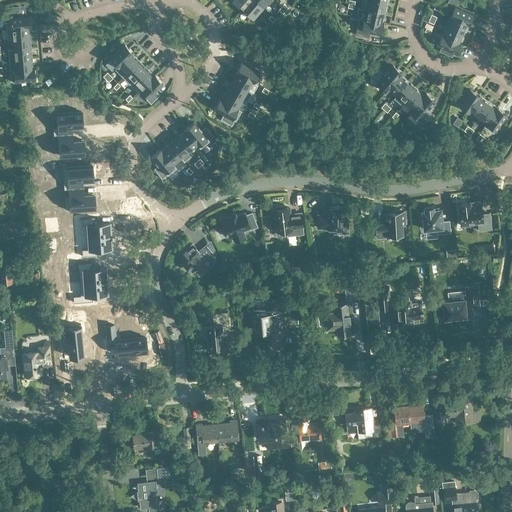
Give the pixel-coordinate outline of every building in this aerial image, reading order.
[(254,8),(245,0),(240,0),(234,7),(244,18),(254,8)] [(245,0),(254,8),(261,0),(245,0)] [(378,0),(365,0),(364,7),(384,12),(387,2),(378,0)] [(455,6),(451,16),(468,23),(472,13),(455,6)] [(9,7),(5,10),(6,17),(5,17),(6,29),(29,27),(30,27),(29,15),(25,15),(19,16),(18,7),(9,7)] [(359,17),(382,22),(384,12),(364,7),(364,8),(366,8),(364,18),(359,17)] [(468,23),(451,16),(447,25),(464,33),(468,23)] [(382,22),(359,17),(355,34),(369,38),(370,31),(379,33),(382,22)] [(464,33),(447,25),(443,35),(459,42),(464,33)] [(29,27),(6,29),(7,38),(30,37),(29,27)] [(459,42),(443,35),(438,45),(455,52),(459,42)] [(30,37),(7,38),(7,40),(12,39),(12,48),(8,49),(31,47),(30,37)] [(124,45),(109,60),(117,68),(115,69),(117,68),(132,52),(124,45)] [(31,47),(8,49),(8,59),(9,60),(32,58),(31,47)] [(117,68),(115,69),(123,77),(139,61),(132,54),(133,53),(132,52),(117,68)] [(32,58),(9,60),(9,70),(9,71),(34,69),(34,68),(33,68),(32,58)] [(139,61),(123,77),(130,85),(147,69),(139,61)] [(242,62),(236,71),(258,83),(263,74),(242,62)] [(377,83),(386,90),(401,73),(392,65),(385,74),(382,71),(376,70),(372,76),(372,78),(377,83)] [(34,69),(9,71),(10,81),(35,79),(34,69)] [(138,93),(141,89),(155,76),(147,69),(130,85),(138,93)] [(237,72),(232,81),(248,90),(253,82),(257,84),(258,83),(236,71),(236,72),(237,72)] [(388,89),(396,95),(408,81),(400,75),(402,73),(401,73),(386,90),(387,91),(388,89)] [(163,83),(155,76),(141,89),(148,97),(146,99),(151,104),(160,95),(155,91),(163,83)] [(232,81),(226,91),(242,100),(246,102),(252,93),(248,90),(232,81)] [(416,88),(408,81),(396,95),(404,102),(416,88)] [(424,95),(416,88),(404,102),(412,109),(410,110),(411,111),(426,93),(425,93),(424,95)] [(459,105),(469,111),(479,96),(470,89),(459,105)] [(220,98),(220,99),(241,112),(241,111),(237,108),(242,100),(226,91),(221,99),(220,98)] [(435,101),(426,93),(411,111),(420,118),(419,119),(424,123),(427,120),(422,116),(435,101)] [(478,117),(488,102),(479,96),(469,111),(478,117)] [(220,99),(214,109),(224,114),(220,119),(231,126),(234,120),(235,121),(241,112),(220,99)] [(483,127),(484,127),(497,108),(488,102),(478,117),(486,123),(483,127)] [(506,114),(497,108),(484,127),(493,133),(506,114)] [(58,135),(72,134),(72,126),(74,126),(82,126),(82,124),(83,124),(82,114),(81,112),(57,113),(58,135)] [(462,120),(457,117),(453,124),(458,127),(462,120)] [(194,122),(186,129),(201,148),(209,141),(209,140),(213,136),(205,126),(201,130),(194,122)] [(186,131),(178,137),(189,151),(197,145),(200,149),(201,148),(186,129),(185,130),(186,131)] [(72,134),(58,135),(60,156),(84,154),(84,152),(85,152),(85,151),(84,151),(84,148),(84,147),(83,140),(75,140),(75,141),(73,141),(72,134)] [(178,137),(169,144),(181,158),(184,162),(192,155),(189,151),(178,137)] [(161,149),(160,150),(176,169),(176,168),(173,164),(181,158),(169,144),(162,150),(161,149)] [(160,150),(152,156),(159,165),(154,169),(162,178),(166,174),(167,175),(176,169),(160,150)] [(67,167),(69,188),(83,187),(82,180),(84,180),(93,180),(93,178),(93,177),(92,168),(92,165),(67,167)] [(83,194),(83,187),(69,188),(70,210),(95,208),(95,206),(95,205),(94,205),(94,201),(95,201),(94,201),(94,194),(85,194),(83,194)] [(7,192),(0,192),(0,212),(9,212),(7,192)] [(470,202),(460,204),(460,206),(459,206),(461,222),(471,221),(471,224),(472,224),(472,223),(478,222),(479,231),(492,229),(490,213),(482,214),(481,204),(470,205),(470,202)] [(303,234),(301,214),(293,214),(293,215),(290,216),(289,208),(283,209),(282,206),(275,207),(275,209),(273,210),(274,219),(270,219),(272,230),(276,229),(276,232),(286,230),(287,236),(303,234)] [(318,215),(318,228),(325,228),(334,228),(334,232),(347,232),(347,219),(343,219),(343,208),(340,208),(340,207),(333,207),(333,208),(330,208),(330,211),(330,214),(325,214),(325,215),(318,215)] [(424,211),(422,211),(422,213),(420,213),(421,222),(424,222),(424,229),(437,228),(437,234),(451,232),(449,220),(442,221),(440,209),(433,210),(433,207),(424,208),(424,211)] [(232,234),(233,236),(235,241),(245,237),(243,232),(242,230),(249,227),(250,229),(257,227),(252,212),(245,215),(244,213),(236,216),(235,213),(229,215),(230,217),(221,220),(225,230),(225,232),(226,232),(227,236),(232,234)] [(387,215),(383,215),(384,220),(376,220),(377,238),(385,237),(385,235),(402,234),(401,224),(405,224),(404,212),(391,212),(391,215),(387,215)] [(88,237),(110,235),(110,234),(110,226),(109,222),(94,223),(94,217),(82,218),(83,224),(87,224),(88,237)] [(0,239),(24,238),(23,223),(0,224),(0,239)] [(110,235),(88,237),(89,250),(84,250),(85,256),(97,255),(96,249),(111,248),(110,235)] [(197,268),(208,259),(196,245),(191,250),(186,244),(182,247),(181,246),(180,247),(179,247),(172,253),(177,259),(175,261),(181,268),(185,265),(187,267),(193,262),(197,268)] [(25,258),(25,253),(25,251),(14,252),(15,260),(25,259),(25,258)] [(84,283),(105,281),(105,280),(106,280),(105,272),(105,268),(90,269),(89,263),(77,264),(78,270),(83,270),(84,283)] [(14,264),(0,265),(0,283),(15,282),(14,264)] [(343,276),(345,298),(358,296),(356,274),(359,274),(358,266),(346,268),(346,275),(343,276)] [(290,287),(297,286),(296,276),(289,277),(289,280),(283,281),(284,289),(290,289),(290,287)] [(105,281),(84,283),(84,295),(80,296),(80,302),(92,301),(92,295),(106,294),(106,281),(105,281)] [(396,296),(396,297),(389,298),(387,286),(383,286),(383,284),(381,285),(381,286),(376,287),(378,309),(390,308),(389,306),(395,305),(395,310),(397,310),(399,325),(411,324),(411,322),(422,321),(421,312),(422,311),(422,310),(419,310),(418,301),(409,302),(409,295),(396,296)] [(467,300),(464,300),(464,299),(442,302),(444,319),(466,317),(465,306),(468,306),(468,307),(479,306),(477,286),(466,287),(467,300)] [(334,326),(335,333),(347,332),(344,300),(331,302),(332,309),(322,310),(324,327),(334,326)] [(228,331),(227,317),(228,317),(227,312),(213,313),(213,319),(214,325),(207,325),(207,326),(203,326),(204,338),(208,337),(209,349),(223,347),(221,331),(228,331)] [(252,316),(252,351),(288,351),(288,316),(252,316)] [(60,325),(62,346),(69,345),(70,356),(72,356),(73,356),(82,355),(85,355),(81,323),(60,325)] [(107,337),(115,337),(114,325),(106,325),(107,337)] [(13,348),(13,349),(14,348),(12,329),(3,330),(4,334),(10,334),(12,348),(13,348)] [(116,340),(118,354),(147,351),(145,337),(116,340)] [(38,351),(22,353),(24,367),(26,369),(27,375),(29,375),(30,377),(31,379),(36,378),(37,377),(37,374),(39,374),(41,372),(40,365),(50,364),(49,346),(38,347),(38,351)] [(13,348),(12,348),(0,349),(0,378),(6,377),(5,369),(7,367),(7,365),(15,364),(13,349),(13,348)] [(460,401),(445,402),(447,415),(457,414),(458,423),(481,420),(480,410),(473,411),(471,397),(461,398),(460,401)] [(423,405),(409,406),(411,423),(418,422),(418,424),(421,427),(424,427),(425,436),(435,435),(433,412),(424,413),(423,405)] [(411,423),(409,406),(395,407),(395,414),(390,414),(392,436),(399,436),(398,429),(403,428),(403,424),(411,423)] [(360,412),(346,413),(348,432),(358,431),(357,426),(365,425),(366,431),(373,430),(374,436),(381,435),(379,419),(372,420),(371,408),(360,409),(360,412)] [(444,408),(435,409),(437,429),(446,428),(444,408)] [(270,421),(258,422),(260,438),(280,436),(279,423),(285,423),(285,417),(269,418),(270,421)] [(218,441),(238,439),(236,420),(230,420),(230,423),(216,424),(218,441)] [(307,420),(299,420),(301,439),(321,437),(319,421),(308,422),(307,420)] [(196,424),(199,454),(206,454),(205,443),(218,441),(216,424),(206,425),(202,426),(202,424),(196,424)] [(160,446),(161,454),(168,453),(167,443),(160,443),(158,430),(148,431),(149,434),(142,434),(133,435),(134,449),(160,446)] [(144,451),(134,451),(134,459),(144,459),(144,451)] [(261,455),(253,456),(254,463),(255,473),(263,473),(261,455)] [(319,472),(331,470),(331,462),(318,462),(319,472)] [(157,478),(158,481),(160,481),(178,479),(176,465),(156,467),(157,478)] [(407,510),(406,511),(432,511),(432,503),(440,502),(437,476),(428,477),(430,495),(431,501),(415,503),(414,502),(413,501),(412,501),(411,501),(410,501),(409,501),(408,502),(407,503),(406,504),(406,505),(406,506),(406,507),(406,508),(406,509),(407,510)] [(138,490),(137,491),(138,501),(139,501),(140,508),(148,507),(149,510),(165,509),(164,500),(156,500),(155,490),(157,489),(156,480),(137,482),(138,490)] [(286,500),(295,499),(294,481),(284,481),(286,500)] [(456,494),(455,481),(443,482),(445,503),(453,502),(453,511),(477,511),(476,498),(477,496),(477,492),(474,490),(470,491),(468,493),(456,494)] [(384,487),(386,504),(391,504),(393,504),(392,486),(384,487)] [(338,490),(339,499),(340,511),(343,511),(347,511),(344,489),(338,490)] [(271,511),(283,511),(282,502),(270,503),(271,511)]
